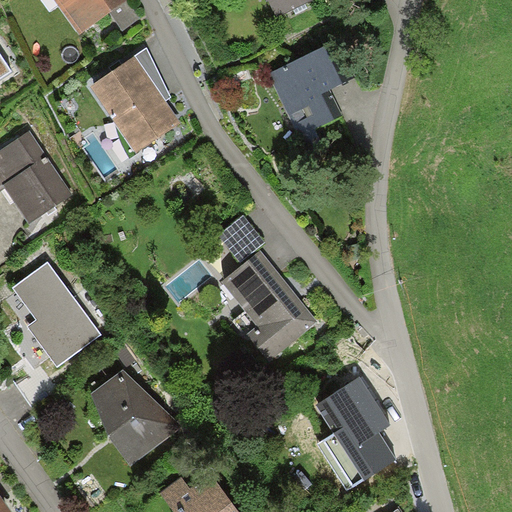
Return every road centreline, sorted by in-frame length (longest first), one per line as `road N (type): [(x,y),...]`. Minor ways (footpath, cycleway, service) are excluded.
road 1 (residential): [(147,0),(211,127),(313,260),(390,337)]
road 2 (residential): [(411,0),(378,173),(390,337)]
road 3 (residential): [(390,337),(439,511)]
